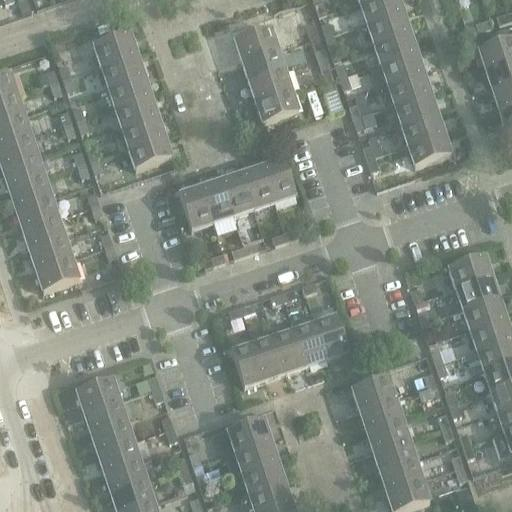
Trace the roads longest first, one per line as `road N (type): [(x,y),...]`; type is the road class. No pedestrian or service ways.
road 1 (residential): [(0,361),(511,194)]
road 2 (residential): [(38,511),(0,393)]
